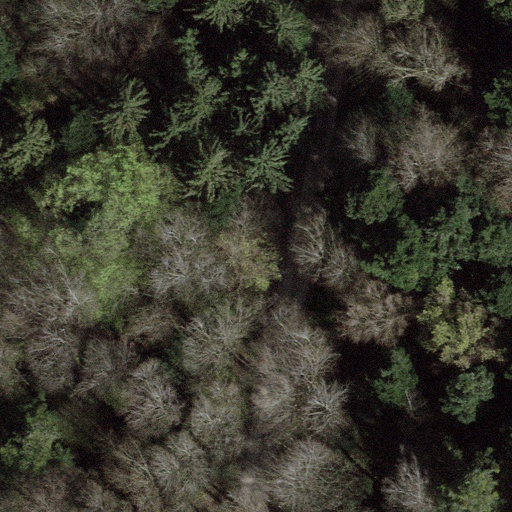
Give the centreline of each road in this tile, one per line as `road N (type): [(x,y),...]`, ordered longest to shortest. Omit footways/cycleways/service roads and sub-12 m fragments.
road 1 (track): [(245,511),(348,0)]
road 2 (track): [(439,0),(511,189)]
